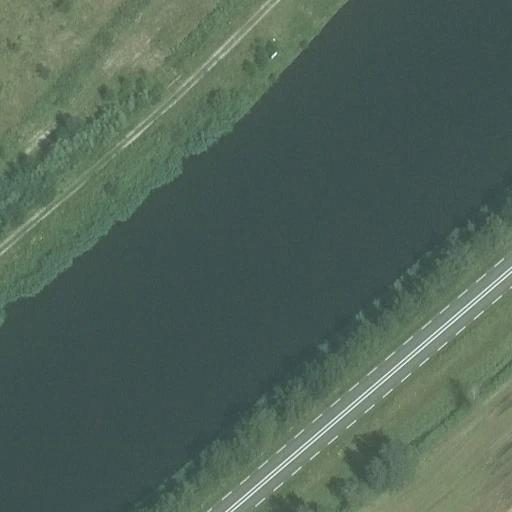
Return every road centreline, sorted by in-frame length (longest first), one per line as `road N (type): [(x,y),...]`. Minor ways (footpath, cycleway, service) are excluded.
road 1 (primary): [(228,511),(511,268)]
road 2 (track): [(0,248),(275,0)]
